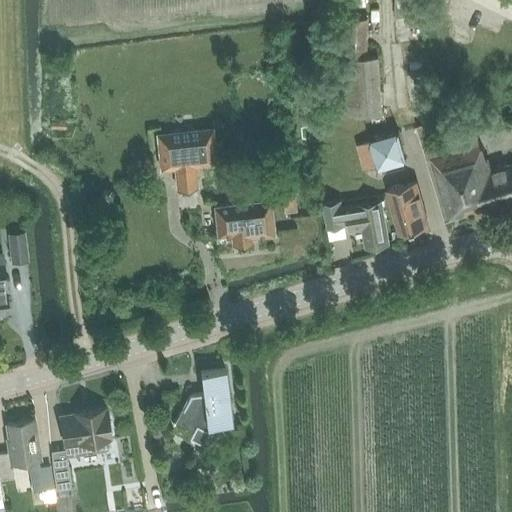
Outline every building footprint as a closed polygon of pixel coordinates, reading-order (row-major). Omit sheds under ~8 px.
[(337,114),(383,112),(379,55),(368,52),(369,17),(341,16),(339,56),(334,56),(337,114)] [(445,221),(511,200),(511,162),(491,169),(488,158),(485,159),(475,128),(449,136),(445,122),(434,121),(417,126),(445,221)] [(174,159),(177,189),(197,187),(194,157),(216,155),(213,127),(157,133),(158,146),(160,161),(174,159)] [(379,168),(408,159),(398,130),(370,139),(379,168)] [(345,184),(369,183),(368,156),(344,157),(345,184)] [(400,233),(429,225),(420,193),(392,201),(400,233)] [(232,233),(233,241),(253,239),(253,236),(275,233),(271,199),(215,205),(218,234),(232,233)] [(328,203),(333,227),(350,225),(345,200),(328,203)] [(372,202),(367,202),(350,205),(354,230),(363,228),(366,246),(389,242),(384,210),(382,202),(372,203),(372,202)] [(12,259),(28,258),(25,231),(9,232),(12,259)] [(232,422),(226,368),(201,371),(203,387),(210,386),(210,392),(190,394),(184,407),(182,406),(175,421),(193,430),(190,437),(203,444),(210,431),(208,429),(210,425),(232,422)] [(72,487),(67,455),(85,452),(88,451),(90,447),(97,450),(104,449),(108,447),(110,445),(109,441),(109,438),(111,437),(106,407),(60,414),(66,448),(51,451),(53,465),(56,489),(72,487)] [(39,467),(38,458),(41,458),(35,418),(7,423),(11,447),(8,447),(9,451),(0,451),(0,477),(15,475),(13,462),(29,460),(34,490),(42,489),(53,487),(50,466),(39,467)] [(53,487),(42,489),(44,501),(55,499),(53,487)]
